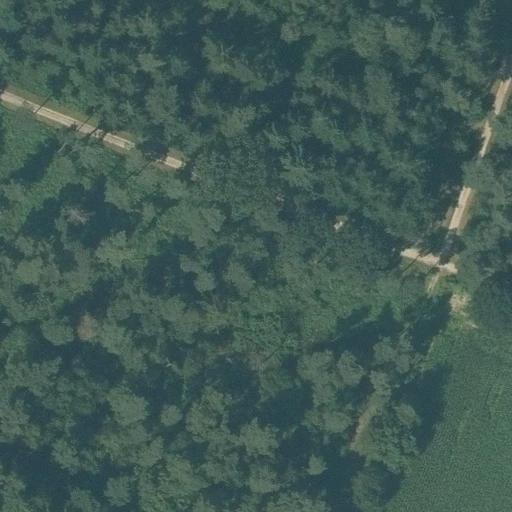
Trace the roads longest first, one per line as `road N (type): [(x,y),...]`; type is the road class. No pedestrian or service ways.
road 1 (track): [(447,258),(0,86)]
road 2 (track): [(347,511),(447,258)]
road 3 (track): [(447,258),(511,95)]
